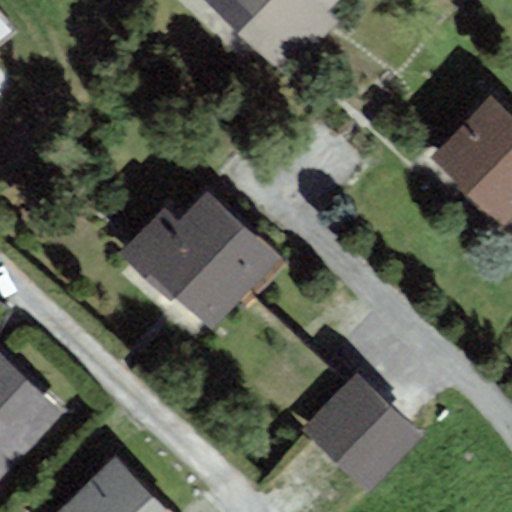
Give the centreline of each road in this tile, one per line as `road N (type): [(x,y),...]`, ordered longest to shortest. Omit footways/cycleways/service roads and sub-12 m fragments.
road 1 (residential): [(511,428),(455,362),(268,190)]
road 2 (track): [(247,511),(0,281)]
